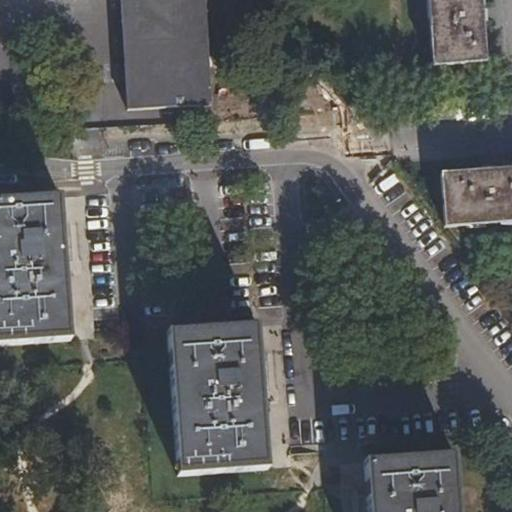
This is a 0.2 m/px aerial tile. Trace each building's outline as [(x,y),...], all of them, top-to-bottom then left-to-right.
[(119,0),(125,110),(210,105),(203,0),(119,0)] [(424,0),(430,66),(484,62),(479,0),(424,0)] [(366,93),(347,106),(361,125),(380,112),(366,93)] [(511,222),(511,168),(441,173),(444,227),(511,222)] [(0,345),(69,340),(58,198),(0,202),(0,345)] [(265,469),(255,327),(168,333),(178,476),(265,469)] [(455,511),(452,457),(364,462),(367,511),(455,511)]
